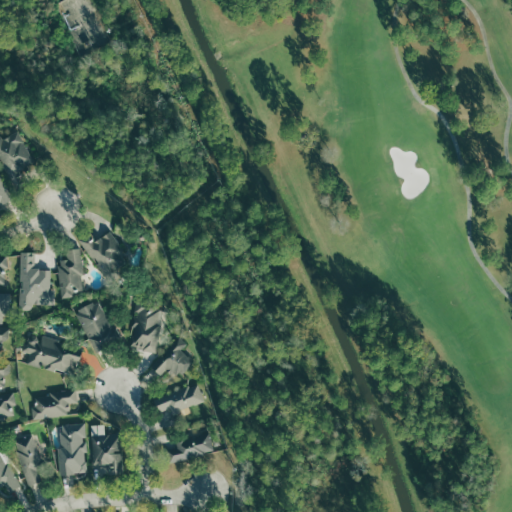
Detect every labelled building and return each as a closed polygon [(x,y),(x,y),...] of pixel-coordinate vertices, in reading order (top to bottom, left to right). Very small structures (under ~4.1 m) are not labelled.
[(0,133),(0,162),(14,189),(26,182),(19,169),(34,161),(15,126),(0,133)] [(0,202),(11,197),(0,175),(0,202)] [(77,239),(109,282),(120,274),(116,268),(127,260),(107,232),(94,241),(87,232),(77,239)] [(79,247),(86,293),(62,297),(56,260),(67,258),(66,249),(79,247)] [(20,250),(18,309),(32,309),(33,303),(54,303),(55,289),(50,289),(51,268),(35,268),(36,251),(20,250)] [(0,281),(5,281),(4,267),(8,266),(7,255),(0,255),(0,281)] [(0,321),(8,322),(9,293),(0,292),(0,321)] [(96,351),(74,311),(98,298),(120,338),(96,351)] [(127,346),(156,352),(165,304),(136,299),(127,346)] [(0,326),(9,327),(8,340),(2,340),(2,351),(0,351),(0,326)] [(83,348),(76,376),(26,363),(29,352),(22,350),(26,334),(41,338),(42,335),(59,339),(59,341),(83,348)] [(150,365),(178,334),(187,342),(184,345),(192,351),(189,354),(193,358),(191,360),(193,362),(183,373),(179,370),(175,374),(167,366),(160,373),(150,365)] [(0,359),(9,359),(10,374),(5,374),(6,390),(0,390),(0,359)] [(153,397),(196,380),(204,400),(172,413),(169,406),(159,411),(153,397)] [(76,388),(77,401),(67,414),(32,419),(31,407),(49,391),(76,388)] [(0,394),(13,391),(19,415),(0,419),(0,394)] [(60,475),(58,452),(63,423),(85,421),(89,472),(60,475)] [(165,449),(168,462),(213,450),(209,431),(175,439),(177,446),(165,449)] [(91,434),(93,463),(108,462),(109,473),(123,472),(120,432),(91,434)] [(31,435),(43,467),(38,469),(41,480),(29,485),(13,441),(31,435)] [(0,446),(20,485),(8,492),(0,487),(0,446)]
